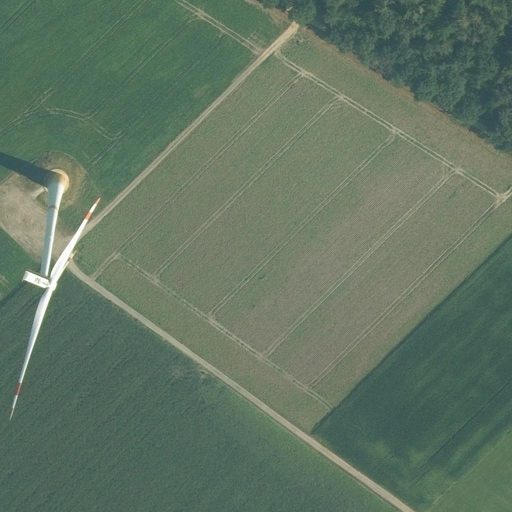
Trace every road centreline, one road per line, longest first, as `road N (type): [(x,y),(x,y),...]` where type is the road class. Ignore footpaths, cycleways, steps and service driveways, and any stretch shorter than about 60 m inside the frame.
road 1 (track): [(304,15),(73,255),(87,275),(413,511)]
road 2 (track): [(304,15),(511,146)]
